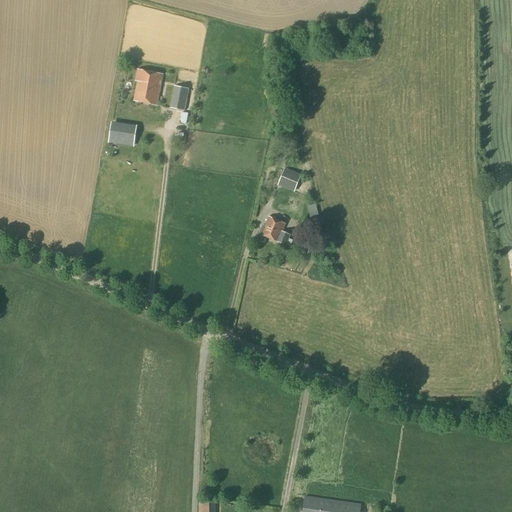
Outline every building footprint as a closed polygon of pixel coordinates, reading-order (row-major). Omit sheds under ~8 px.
[(157,106),(163,75),(138,70),(135,81),(138,82),(134,101),(157,106)] [(184,111),(188,90),(174,87),(170,108),(184,111)] [(191,123),(193,113),(186,112),(185,122),(191,123)] [(133,146),(136,126),(112,123),(109,142),(133,146)] [(294,193),(301,175),(285,168),(277,186),(294,193)] [(316,204),(307,207),(311,223),(320,220),(316,204)] [(282,232),(285,224),(269,217),(265,227),(262,226),(259,235),(286,245),(290,235),(282,232)] [(312,257),(317,245),(308,241),(303,253),(312,257)] [(359,511),(360,505),(305,497),(302,511),(359,511)] [(214,511),(214,502),(199,502),(198,511),(214,511)]
